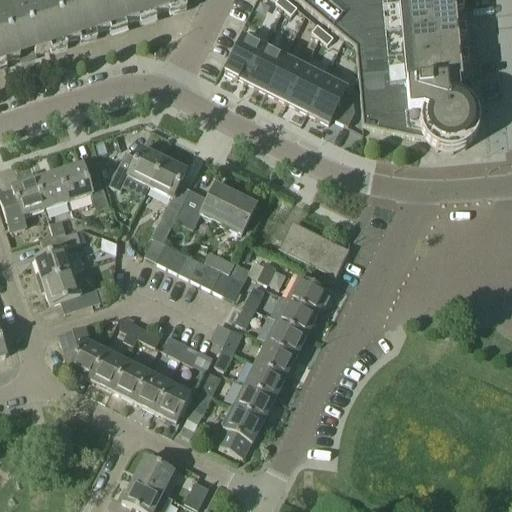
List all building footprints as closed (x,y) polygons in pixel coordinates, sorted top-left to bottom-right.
[(182,0),(50,0),(0,16),(0,69),(186,10),(182,0)] [(281,0),(275,8),(282,14),(289,6),(281,0)] [(454,157),(458,156),(462,154),(465,153),(469,150),(472,146),(475,143),(477,138),(478,134),(479,129),(478,124),(478,119),(476,115),(473,111),(470,107),(467,104),(465,87),(461,87),(452,0),(290,0),(355,53),(362,131),(424,145),(428,149),(431,152),(435,154),(440,156),(444,157),(449,157),(454,157)] [(289,6),(282,14),(291,20),(297,13),(289,6)] [(318,29),(312,37),(319,42),(326,35),(318,29)] [(326,35),(319,42),(328,49),(334,42),(326,35)] [(242,41),(223,79),(244,89),(264,51),(242,41)] [(342,46),(338,55),(348,60),(352,51),(342,46)] [(264,51),(244,89),(265,99),(284,61),(264,51)] [(284,61),(265,99),(286,109),(305,71),(284,61)] [(305,71),(286,109),(306,119),(326,81),(305,71)] [(326,82),(306,119),(328,129),(333,120),(346,128),(355,109),(342,101),(346,91),(326,82)] [(107,192),(119,197),(126,182),(149,193),(163,164),(140,153),(136,162),(125,157),(107,192)] [(185,175),(163,164),(149,193),(170,203),(150,242),(162,248),(173,226),(189,195),(178,190),(185,175)] [(82,169),(58,177),(67,207),(90,200),(96,215),(108,212),(96,175),(85,179),(82,169)] [(43,215),(67,207),(58,177),(34,184),(43,215)] [(43,215),(34,184),(32,178),(20,182),(18,185),(19,189),(10,192),(11,197),(0,200),(0,205),(10,236),(24,232),(20,222),(43,215)] [(207,204),(189,195),(173,226),(192,235),(200,220),(240,240),(255,209),(214,189),(207,204)] [(49,229),(52,241),(63,237),(60,226),(49,229)] [(288,233),(277,255),(328,280),(342,252),(299,231),(291,227),(288,233)] [(43,260),(33,263),(41,287),(72,277),(83,273),(80,262),(68,266),(64,254),(80,249),(76,237),(64,240),(63,237),(52,241),(39,246),(43,260)] [(143,262),(155,268),(164,249),(162,249),(162,248),(150,242),(150,243),(152,244),(143,262)] [(165,273),(175,255),(164,249),(155,268),(165,273)] [(244,250),(239,262),(247,266),(253,254),(244,250)] [(165,273),(176,278),(185,260),(175,255),(165,273)] [(197,266),(185,260),(176,278),(188,284),(197,266)] [(225,264),(220,275),(228,279),(234,268),(225,264)] [(207,271),(197,266),(188,284),(198,289),(207,271)] [(235,268),(229,282),(242,289),(243,289),(247,280),(249,275),(235,268)] [(264,268),(256,285),(267,291),(275,273),(264,268)] [(218,276),(207,271),(198,289),(209,295),(218,276)] [(218,276),(209,295),(220,300),(229,282),(218,276)] [(79,300),(72,277),(41,287),(49,311),(59,307),(63,319),(99,307),(95,295),(79,300)] [(220,300),(233,307),(242,289),(229,282),(220,300)] [(297,283),(286,305),(316,320),(327,298),(297,283)] [(243,310),(254,316),(263,298),(252,292),(243,310)] [(316,320),(286,305),(275,326),(305,341),(316,320)] [(245,333),(254,316),(243,310),(234,328),(245,333)] [(136,344),(137,344),(142,333),(124,324),(118,335),(126,338),(122,345),(133,351),(136,344)] [(305,341),(275,326),(265,348),(294,363),(305,341)] [(142,333),(137,344),(154,353),(160,342),(142,333)] [(66,374),(88,385),(103,355),(84,346),(87,345),(84,334),(57,343),(67,373),(66,374)] [(231,335),(222,353),(233,358),(241,341),(231,335)] [(179,365),(184,354),(167,345),(161,356),(179,365)] [(294,363),(265,348),(254,369),(283,384),(294,363)] [(233,358),(222,353),(213,371),(224,377),(233,358)] [(179,365),(192,372),(198,361),(184,354),(179,365)] [(125,366),(103,355),(88,385),(110,396),(125,366)] [(146,377),(125,366),(110,396),(131,407),(146,377)] [(283,384),(254,369),(243,391),(272,406),(283,384)] [(152,417),(167,387),(146,377),(131,407),(152,417)] [(209,378),(200,396),(211,401),(220,383),(209,378)] [(167,387),(152,417),(174,428),(189,398),(167,387)] [(272,406),(243,391),(232,412),(262,427),(272,406)] [(211,401),(200,396),(191,414),(202,419),(211,401)] [(251,449),(262,427),(232,412),(221,434),(223,435),(215,451),(242,464),(249,449),(251,449)] [(161,499),(172,477),(144,462),(133,485),(161,499)] [(131,511),(168,511),(172,505),(161,500),(161,499),(133,485),(121,507),(131,511)] [(198,511),(208,494),(194,487),(183,509),(189,511),(198,511)]
